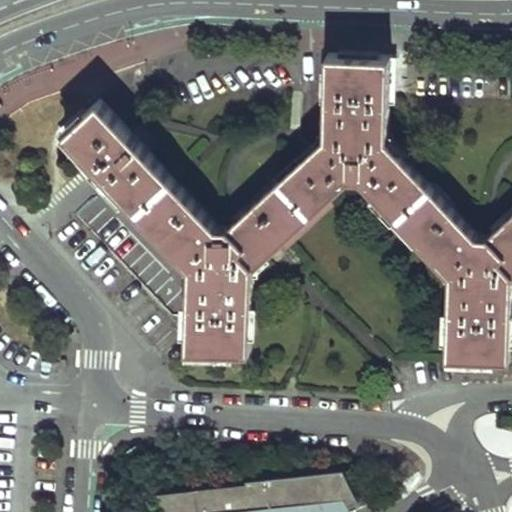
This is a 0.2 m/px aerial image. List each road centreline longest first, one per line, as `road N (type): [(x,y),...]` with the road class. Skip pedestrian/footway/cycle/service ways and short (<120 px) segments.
road 1 (primary): [(0,55),(115,12),(193,3),(511,15)]
road 2 (residential): [(94,404),(390,426),(427,439),(469,473)]
road 3 (residential): [(94,404),(92,323),(2,218)]
